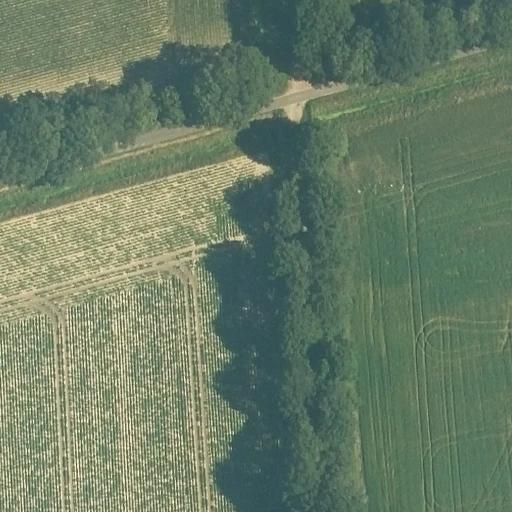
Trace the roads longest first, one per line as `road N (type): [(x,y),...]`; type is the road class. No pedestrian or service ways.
road 1 (track): [(511,32),(0,175)]
road 2 (track): [(287,92),(314,511)]
